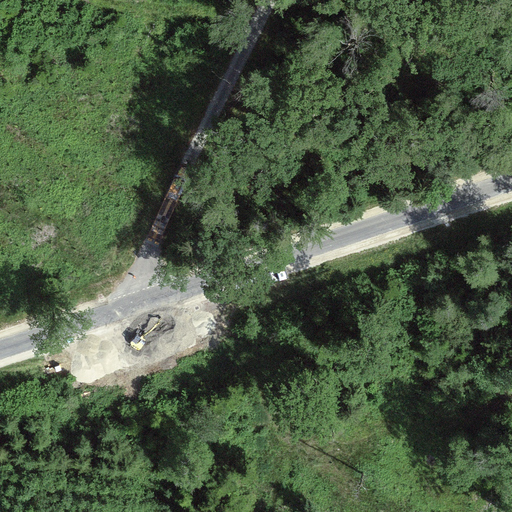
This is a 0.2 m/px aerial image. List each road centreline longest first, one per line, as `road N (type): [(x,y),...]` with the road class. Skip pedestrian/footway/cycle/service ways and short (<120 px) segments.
road 1 (tertiary): [(0,350),(511,181)]
road 2 (track): [(136,307),(160,223),(273,0)]
